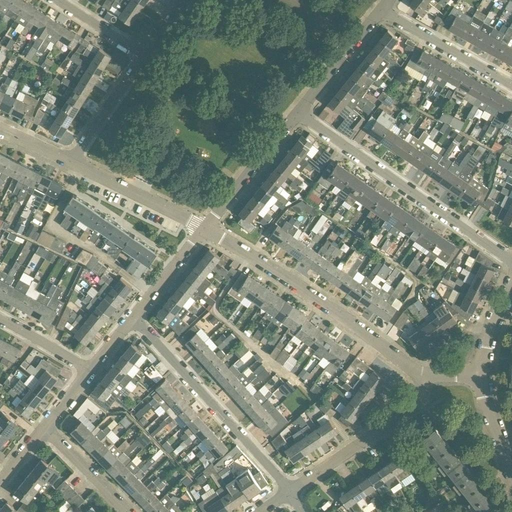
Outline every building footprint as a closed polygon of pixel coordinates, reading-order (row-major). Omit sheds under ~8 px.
[(0,0),(0,10),(0,11),(0,19),(1,20),(14,0),(0,0)] [(21,0),(14,0),(1,20),(6,23),(10,17),(15,20),(26,3),(21,0)] [(112,4),(123,12),(119,17),(130,25),(137,15),(115,0),(105,0),(102,6),(108,10),(112,4)] [(115,0),(137,15),(144,5),(136,0),(115,0)] [(420,13),(428,3),(424,0),(412,0),(409,4),(420,13)] [(26,3),(15,20),(24,27),(21,33),(36,9),(26,3)] [(472,17),(453,7),(444,21),(442,26),(461,36),(474,16),(473,15),(472,17)] [(36,9),(21,33),(25,36),(29,30),(34,33),(31,39),(46,15),(36,9)] [(35,54),(38,50),(56,22),(46,15),(31,39),(35,41),(25,57),(31,61),(35,54)] [(442,19),(436,16),(433,21),(439,24),(442,19)] [(484,21),(474,16),(461,36),(471,42),(484,21)] [(494,28),(488,25),(491,19),(487,16),(484,21),(471,42),(482,49),(490,36),(494,28)] [(65,28),(56,22),(38,50),(41,52),(43,53),(50,41),(55,44),(54,46),(65,28)] [(482,49),(503,60),(510,47),(511,44),(511,23),(508,28),(504,35),(499,32),(499,31),(494,28),(490,36),(482,49)] [(499,32),(504,35),(508,28),(503,25),(499,31),(499,32)] [(78,43),(81,38),(65,28),(54,46),(60,50),(64,43),(68,45),(67,47),(72,50),(76,46),(78,43)] [(380,40),(390,49),(398,39),(388,31),(380,40)] [(10,39),(6,47),(10,50),(15,42),(10,39)] [(416,44),(407,39),(405,43),(407,44),(404,49),(411,53),(416,44)] [(83,54),(93,60),(105,67),(111,57),(100,50),(97,54),(87,48),(90,43),(84,40),(77,50),(83,54)] [(372,49),(398,70),(401,66),(391,58),(392,57),(387,52),(390,49),(380,40),(372,49)] [(503,60),(511,65),(511,48),(510,47),(503,60)] [(395,74),(398,70),(372,49),(365,58),(382,72),(386,67),(395,74)] [(411,57),(406,65),(428,77),(427,78),(428,79),(422,90),(427,93),(444,62),(423,51),(422,52),(416,49),(411,58),(411,57)] [(70,60),(78,65),(80,66),(83,61),(73,55),(70,60)] [(47,58),(42,66),(49,70),(54,62),(47,58)] [(64,70),(70,60),(66,58),(59,67),(64,70)] [(358,68),(368,76),(380,86),(382,83),(377,78),(382,72),(365,58),(358,68)] [(23,60),(22,60),(21,63),(32,69),(33,66),(23,60)] [(105,67),(93,60),(87,70),(98,77),(105,67)] [(437,84),(443,87),(447,80),(454,68),(444,62),(427,93),(431,95),(432,93),(437,84)] [(72,75),(81,80),(92,87),(98,77),(87,70),(80,66),(78,65),(72,75)] [(350,77),(367,90),(366,89),(370,85),(364,81),(368,76),(358,68),(350,77)] [(447,80),(457,86),(458,86),(465,74),(454,68),(447,80)] [(463,99),(464,99),(475,80),(465,74),(458,86),(454,93),(463,99)] [(0,104),(5,94),(12,80),(13,80),(7,77),(4,84),(2,83),(0,86),(0,104)] [(67,85),(70,81),(64,77),(61,82),(67,85)] [(343,86),(369,108),(371,110),(375,105),(363,95),(367,90),(350,77),(343,86)] [(0,104),(0,107),(10,112),(16,99),(12,97),(16,90),(14,89),(17,83),(12,80),(5,94),(0,104)] [(75,90),(86,97),(92,87),(81,80),(75,90)] [(464,99),(473,104),(475,105),(485,86),(475,80),(464,99)] [(62,97),(68,100),(80,107),(86,97),(75,90),(69,86),(62,97)] [(356,104),(362,108),(369,114),(372,110),(371,110),(369,108),(343,86),(335,95),(350,107),(352,109),(356,104)] [(485,111),(496,92),(485,86),(475,105),(471,111),(468,117),(471,119),(475,114),(479,107),(485,111)] [(451,100),(454,93),(449,91),(446,97),(451,100)] [(387,96),(382,92),(377,98),(381,102),(387,96)] [(481,117),(486,120),(484,124),(489,127),(486,132),(506,98),(496,92),(485,111),(481,117)] [(60,101),(47,93),(44,99),(50,103),(56,107),(60,101)] [(26,94),(22,102),(16,99),(10,112),(23,119),(23,118),(30,121),(32,117),(35,108),(38,101),(26,94)] [(362,124),(365,120),(352,109),(350,107),(335,95),(327,105),(345,119),(348,115),(354,120),(350,126),(356,131),(362,124)] [(394,101),(387,96),(382,103),(389,108),(394,101)] [(491,135),(496,127),(502,128),(503,128),(511,111),(511,100),(506,98),(486,132),(491,135)] [(62,110),(73,117),(80,107),(68,100),(62,110)] [(44,113),(38,110),(32,122),(38,125),(44,113)] [(67,128),(73,117),(62,110),(55,121),(67,128)] [(324,120),(329,114),(325,110),(320,116),(324,120)] [(511,133),(511,111),(503,128),(511,133)] [(444,112),(439,120),(445,123),(450,125),(450,126),(454,117),(444,112)] [(376,120),(371,116),(362,129),(380,141),(389,129),(388,129),(392,123),(380,115),(376,120)] [(407,123),(407,122),(409,118),(405,115),(403,120),(398,126),(403,129),(407,123)] [(50,117),(44,128),(49,130),(61,138),(67,128),(55,121),(50,117)] [(450,126),(453,127),(460,131),(464,123),(454,117),(450,126)] [(408,143),(404,140),(409,133),(407,132),(411,126),(407,123),(403,129),(398,136),(390,148),(400,155),(408,143)] [(443,134),(450,125),(445,123),(443,126),(439,131),(443,134)] [(398,136),(389,129),(380,141),(390,148),(398,136)] [(119,130),(118,131),(115,135),(122,141),(126,135),(119,130)] [(410,162),(424,143),(423,142),(427,137),(429,134),(424,131),(418,139),(413,136),(408,143),(400,155),(410,162)] [(310,134),(305,139),(302,136),(291,150),(301,158),(308,163),(313,167),(320,172),(328,161),(320,155),(315,161),(306,153),(310,148),(312,145),(311,144),(315,138),(310,134)] [(448,170),(444,168),(449,160),(447,159),(458,144),(453,141),(447,150),(443,157),(438,164),(430,175),(440,182),(448,170)] [(491,148),(496,151),(497,150),(503,146),(495,141),(491,148)] [(432,150),(433,149),(424,143),(410,162),(420,169),(428,157),(428,156),(432,150)] [(504,145),(497,151),(501,154),(507,148),(504,145)] [(438,153),(443,157),(447,150),(442,147),(438,153)] [(283,159),(294,167),(301,158),(291,150),(283,159)] [(428,157),(420,169),(430,175),(438,164),(443,157),(438,153),(432,150),(428,156),(428,157)] [(458,166),(454,162),(453,162),(448,170),(440,182),(450,189),(458,177),(472,156),(467,153),(458,166)] [(0,177),(3,171),(9,159),(0,154),(0,177)] [(459,196),(472,178),(473,176),(469,173),(478,160),(472,156),(458,177),(450,189),(459,196)] [(511,164),(499,158),(497,165),(507,169),(511,172),(511,165),(511,164)] [(9,159),(3,171),(8,174),(14,177),(20,164),(9,159)] [(301,172),(294,167),(283,159),(276,168),(287,176),(293,181),(298,186),(301,182),(296,177),(301,172)] [(308,163),(304,167),(310,172),(313,167),(308,163)] [(332,182),(334,184),(345,168),(337,163),(335,166),(330,163),(317,181),(328,188),(332,182)] [(14,177),(19,179),(24,182),(30,170),(20,164),(14,177)] [(279,186),(287,176),(276,168),(269,177),(279,186)] [(337,195),(352,173),(345,168),(334,184),(336,185),(332,191),(337,195)] [(21,189),(17,195),(18,195),(17,196),(24,199),(27,193),(31,194),(35,187),(41,175),(30,170),(24,182),(21,189)] [(348,194),(359,179),(352,173),(337,195),(344,200),(348,194)] [(37,209),(38,209),(52,180),(41,175),(35,187),(31,194),(28,201),(32,204),(38,206),(37,209)] [(279,186),(269,177),(261,186),(272,195),(277,200),(285,205),(288,201),(276,190),(279,186)] [(488,189),(472,178),(459,196),(472,204),(474,201),(480,205),(482,201),(488,189)] [(359,179),(348,194),(344,200),(351,205),(356,199),(367,184),(359,179)] [(57,198),(59,199),(61,197),(66,187),(52,180),(38,209),(43,211),(48,202),(51,196),(56,198),(57,198)] [(295,190),(298,186),(293,181),(289,185),(295,190)] [(363,204),(374,189),(367,184),(356,199),(363,204)] [(21,189),(16,186),(13,193),(17,195),(21,189)] [(272,195),(261,186),(254,195),(265,204),(272,195)] [(505,195),(508,197),(510,191),(502,187),(500,192),(505,195)] [(371,209),(381,194),(374,189),(363,204),(371,209)] [(381,194),(371,209),(366,216),(372,220),(376,213),(378,215),(389,199),(381,194)] [(60,225),(78,238),(84,242),(91,232),(88,230),(91,226),(93,227),(101,214),(73,195),(64,209),(67,210),(64,215),(66,217),(60,225)] [(257,213),(265,204),(254,195),(246,204),(257,213)] [(511,198),(508,197),(505,195),(502,203),(501,205),(500,205),(504,207),(508,210),(511,211),(511,198)] [(487,198),(485,203),(482,206),(488,210),(491,206),(492,207),(494,202),(487,198)] [(386,220),(396,204),(389,199),(378,215),(386,220)] [(285,206),(285,205),(277,200),(274,204),(282,210),(285,206)] [(300,214),(306,205),(301,201),(290,207),(300,214)] [(250,222),(257,213),(246,204),(239,214),(245,219),(240,224),(248,231),(253,225),(250,222)] [(393,225),(404,210),(396,204),(386,220),(393,225)] [(501,212),(502,213),(499,218),(503,221),(511,225),(511,211),(508,210),(504,207),(501,212)] [(401,230),(411,215),(404,210),(393,225),(401,230)] [(263,218),(268,222),(272,218),(266,213),(263,218)] [(89,239),(108,252),(113,257),(130,232),(101,214),(93,227),(94,227),(95,226),(98,229),(97,230),(95,229),(89,239)] [(320,227),(327,217),(323,214),(316,224),(320,227)] [(408,235),(419,220),(411,215),(401,230),(408,235)] [(286,221),(281,228),(278,225),(269,238),(279,245),(288,232),(296,219),(292,216),(288,222),(286,221)] [(268,222),(263,218),(259,222),(265,226),(268,222)] [(301,224),(301,223),(296,219),(288,232),(279,245),(289,252),(298,239),(303,232),(297,228),(300,223),(301,224)] [(415,240),(426,225),(419,220),(408,235),(415,240)] [(13,230),(21,234),(25,226),(17,222),(13,230)] [(31,224),(25,235),(32,239),(38,228),(31,224)] [(433,230),(426,225),(415,240),(423,246),(433,230)] [(335,234),(342,238),(346,232),(340,228),(335,234)] [(289,252),(299,259),(307,246),(312,240),(316,234),(312,230),(308,235),(303,232),(298,239),(289,252)] [(423,246),(430,251),(441,235),(433,230),(423,246)] [(42,231),(37,241),(37,242),(44,245),(49,234),(42,231)] [(115,259),(118,254),(131,263),(126,270),(139,278),(148,265),(158,251),(130,232),(113,257),(115,259)] [(371,242),(375,246),(382,235),(378,232),(371,242)] [(17,237),(10,233),(7,238),(14,242),(15,240),(17,237)] [(50,248),(52,243),(55,237),(49,234),(44,245),(50,248)] [(316,234),(312,240),(316,243),(320,237),(316,234)] [(434,261),(437,256),(438,256),(448,241),(441,235),(430,251),(427,256),(434,261)] [(66,243),(55,237),(52,243),(63,248),(66,243)] [(17,260),(25,264),(36,244),(28,240),(17,260)] [(445,261),(448,263),(458,249),(455,247),(456,246),(448,241),(438,256),(445,261)] [(61,253),(63,248),(52,243),(50,248),(61,253)] [(318,253),(309,266),(319,272),(327,260),(336,247),(331,244),(328,249),(323,245),(318,253)] [(46,259),(50,252),(44,249),(39,246),(35,253),(46,259)] [(307,246),(299,259),(309,266),(318,253),(307,246)] [(329,279),(339,287),(348,274),(363,252),(365,249),(362,247),(358,252),(355,250),(341,269),(338,267),(329,279)] [(341,251),(336,247),(332,253),(337,257),(341,251)] [(79,254),(89,260),(93,255),(83,249),(79,254)] [(224,277),(229,281),(230,279),(237,271),(232,267),(228,271),(217,262),(220,258),(209,249),(201,259),(212,268),(218,272),(224,277)] [(360,265),(367,255),(363,252),(348,274),(339,287),(349,293),(357,281),(353,278),(357,271),(356,270),(359,264),(360,265)] [(56,256),(51,253),(47,260),(52,263),(56,256)] [(79,254),(75,260),(86,265),(89,260),(79,254)] [(483,254),(478,261),(475,259),(471,267),(467,265),(465,269),(468,270),(489,281),(494,270),(488,267),(490,260),(491,259),(483,254)] [(91,270),(98,261),(99,260),(93,255),(89,260),(86,265),(91,270)] [(408,267),(414,272),(421,263),(414,258),(408,267)] [(212,268),(201,259),(194,269),(205,278),(212,268)] [(327,260),(319,272),(329,279),(338,267),(327,260)] [(109,279),(104,275),(103,274),(107,268),(98,261),(91,270),(101,278),(106,282),(124,298),(132,288),(120,278),(117,282),(111,277),(109,279)] [(349,293),(359,300),(367,288),(383,265),(379,261),(371,272),(367,277),(365,276),(360,283),(357,281),(349,293)] [(16,262),(5,283),(0,290),(0,297),(8,301),(15,288),(11,286),(15,279),(14,278),(21,265),(16,262)] [(386,281),(383,280),(388,273),(391,274),(395,269),(390,265),(388,268),(383,264),(383,265),(367,288),(359,300),(368,307),(380,289),(385,282),(386,281)] [(416,276),(421,279),(428,269),(423,266),(416,276)] [(461,273),(466,275),(465,276),(463,281),(463,282),(471,285),(483,291),(489,281),(468,270),(465,269),(463,268),(461,273)] [(211,283),(205,278),(194,269),(186,278),(204,292),(211,283)] [(395,278),(399,272),(395,269),(391,274),(395,278)] [(220,282),(224,277),(218,272),(214,277),(220,282)] [(236,281),(227,293),(241,302),(245,296),(256,281),(248,275),(247,277),(242,273),(236,281)] [(396,289),(378,314),(388,321),(397,308),(391,304),(405,284),(409,287),(413,282),(405,276),(396,289)] [(179,287),(190,296),(196,301),(199,296),(212,307),(215,301),(214,300),(210,297),(204,292),(186,278),(179,287)] [(463,281),(457,278),(454,283),(461,286),(463,282),(463,281)] [(18,307),(30,286),(20,280),(15,288),(8,301),(18,307)] [(29,313),(40,293),(34,289),(38,283),(33,281),(30,286),(18,307),(29,313)] [(253,301),(263,286),(256,281),(245,296),(253,301)] [(124,298),(106,282),(102,286),(105,289),(101,295),(116,307),(124,298)] [(396,289),(391,286),(385,282),(380,289),(368,307),(378,314),(396,289)] [(46,297),(40,293),(29,313),(40,319),(54,293),(57,287),(53,285),(46,297)] [(478,302),(483,291),(471,285),(465,296),(478,302)] [(260,306),(270,291),(263,286),(253,301),(260,306)] [(65,303),(57,299),(62,290),(57,287),(40,319),(50,325),(56,314),(59,315),(65,303)] [(190,296),(179,287),(171,297),(182,305),(190,296)] [(92,297),(88,294),(85,297),(109,316),(116,307),(101,295),(97,291),(92,297)] [(278,296),(270,291),(260,306),(267,311),(278,296)] [(478,302),(465,296),(458,292),(452,303),(457,305),(455,310),(458,312),(459,313),(468,320),(472,313),(478,302)] [(271,321),(272,321),(285,301),(278,296),(267,311),(264,316),(271,321)] [(109,316),(85,297),(82,301),(87,306),(86,307),(92,312),(90,316),(101,326),(109,316)] [(188,310),(182,305),(171,297),(164,306),(182,320),(186,315),(191,318),(194,321),(198,318),(194,314),(188,310)] [(424,317),(429,313),(424,307),(418,299),(413,303),(419,311),(424,317)] [(279,326),(282,321),(292,306),(285,301),(272,321),(279,326)] [(438,317),(447,329),(457,321),(453,316),(458,312),(455,310),(444,302),(433,310),(438,316),(438,317)] [(416,315),(419,320),(424,317),(419,311),(413,303),(407,307),(413,316),(416,315)] [(78,316),(67,306),(64,312),(82,326),(94,335),(101,326),(90,316),(87,320),(80,314),(78,316)] [(189,326),(182,320),(164,306),(156,315),(172,329),(179,336),(186,328),(189,326)] [(188,310),(194,314),(197,310),(191,306),(188,310)] [(300,311),(292,306),(282,321),(289,327),(300,311)] [(306,319),(308,317),(300,311),(289,327),(286,332),(293,337),(306,319)] [(409,318),(404,311),(400,317),(394,325),(401,330),(409,318)] [(64,312),(60,319),(56,328),(63,331),(67,321),(67,320),(72,324),(71,325),(78,330),(74,336),(86,345),(94,335),(82,326),(64,312)] [(218,321),(214,317),(209,322),(213,326),(218,321)] [(438,317),(428,323),(437,336),(447,329),(438,317)] [(299,344),(302,339),(313,325),(306,319),(293,337),(292,339),(299,344)] [(428,323),(419,331),(427,343),(437,336),(428,323)] [(310,345),(321,331),(313,325),(302,339),(310,345)] [(198,331),(193,326),(184,334),(181,338),(193,352),(205,342),(197,333),(198,331)] [(224,338),(232,332),(229,328),(221,334),(224,338)] [(259,328),(252,336),(258,340),(264,331),(259,328)] [(267,331),(260,341),(264,345),(272,334),(267,331)] [(317,350),(328,336),(321,331),(310,345),(317,350)] [(417,350),(427,343),(419,331),(408,338),(417,350)] [(275,332),(267,343),(273,346),(280,336),(275,332)] [(232,334),(224,341),(227,344),(235,338),(232,334)] [(219,346),(224,341),(220,336),(215,342),(219,346)] [(321,360),(324,356),(335,341),(328,336),(317,350),(314,355),(321,360)] [(0,363),(11,344),(0,339),(0,363)] [(335,341),(324,356),(331,361),(342,347),(335,341)] [(205,342),(193,352),(202,361),(213,351),(205,342)] [(11,344),(0,363),(5,366),(9,358),(15,361),(21,350),(11,344)] [(123,355),(133,364),(142,353),(131,344),(123,355)] [(234,352),(236,354),(240,359),(249,350),(244,344),(234,352)] [(270,355),(274,358),(280,349),(276,346),(270,355)] [(335,372),(350,352),(342,347),(331,361),(327,366),(335,372)] [(210,370),(221,360),(221,359),(225,355),(221,350),(216,354),(213,351),(202,361),(210,370)] [(283,366),(283,364),(290,355),(283,350),(276,360),(283,366)] [(123,355),(116,364),(126,372),(133,364),(123,355)] [(283,364),(283,366),(290,371),(297,361),(290,355),(283,364)] [(369,376),(365,382),(376,392),(386,380),(356,357),(350,365),(347,369),(353,373),(358,367),(369,376)] [(42,359),(39,364),(35,368),(31,364),(30,365),(24,360),(21,364),(50,388),(58,379),(57,378),(61,370),(42,359)] [(240,359),(235,364),(238,367),(243,362),(240,359)] [(218,379),(233,365),(229,368),(221,360),(210,370),(218,379)] [(50,388),(21,364),(17,369),(35,384),(31,388),(43,398),(50,388)] [(138,383),(138,382),(133,378),(126,372),(116,364),(108,373),(119,382),(124,387),(130,381),(136,386),(138,383)] [(164,377),(152,364),(144,372),(156,383),(164,377)] [(265,368),(261,364),(247,377),(243,372),(226,388),(234,397),(245,387),(251,381),(256,377),(265,368)] [(226,388),(243,372),(237,369),(233,365),(218,379),(226,388)] [(265,368),(256,377),(260,381),(261,382),(270,374),(265,368)] [(343,380),(346,377),(349,373),(345,370),(339,377),(343,380)] [(119,382),(108,373),(100,382),(118,397),(122,401),(125,397),(126,397),(121,393),(126,388),(124,387),(119,382)] [(255,386),(260,381),(256,377),(251,381),(255,386)] [(352,388),(357,392),(369,401),(376,392),(365,382),(359,378),(352,388)] [(138,419),(152,407),(174,389),(165,379),(156,388),(158,391),(152,396),(154,398),(149,403),(148,402),(140,410),(134,415),(138,419)] [(287,381),(283,384),(279,388),(288,397),(296,390),(287,381)] [(93,392),(100,398),(97,402),(106,410),(111,405),(114,401),(118,397),(100,382),(93,392)] [(314,383),(312,387),(309,390),(319,397),(324,391),(314,383)] [(351,387),(348,385),(345,383),(342,387),(348,391),(351,387)] [(14,384),(7,392),(13,397),(20,389),(14,384)] [(245,387),(234,397),(242,406),(253,395),(245,387)] [(23,398),(35,407),(43,398),(31,388),(23,398)] [(174,389),(152,407),(155,410),(160,405),(166,411),(181,397),(174,389)] [(250,415),(267,399),(264,396),(259,390),(253,395),(242,406),(250,415)] [(349,402),(361,411),(369,401),(357,392),(349,402)] [(119,405),(119,404),(126,410),(130,407),(122,401),(118,397),(114,401),(119,405)] [(181,397),(166,411),(169,415),(159,424),(160,425),(158,427),(161,431),(166,427),(168,425),(174,419),(180,415),(189,406),(181,397)] [(35,407),(23,398),(15,408),(27,417),(35,407)] [(95,414),(100,408),(87,398),(87,399),(90,401),(86,406),(83,403),(73,415),(79,419),(88,408),(95,414)] [(258,424),(275,409),(267,399),(250,415),(258,424)] [(18,425),(0,410),(0,404),(2,402),(0,400),(0,432),(7,438),(18,425)] [(324,406),(328,410),(332,406),(326,400),(323,404),(324,406)] [(341,413),(342,414),(339,419),(348,425),(351,421),(353,422),(361,411),(349,402),(341,413)] [(324,413),(328,410),(324,406),(323,404),(319,407),(324,413)] [(189,406),(180,415),(187,423),(197,415),(189,406)] [(279,413),(275,409),(258,424),(266,433),(267,432),(272,437),(280,430),(287,423),(279,413)] [(133,421),(126,415),(124,416),(125,417),(119,422),(126,428),(133,421)] [(180,438),(184,442),(205,423),(197,415),(187,423),(190,426),(184,431),(185,433),(180,438)] [(148,421),(144,416),(139,421),(144,426),(148,421)] [(168,425),(171,428),(177,423),(174,419),(168,425)] [(296,419),(292,422),(299,434),(294,437),(297,442),(305,454),(315,448),(307,435),(302,429),(298,422),(296,419)] [(329,420),(317,429),(325,441),(338,432),(329,420)] [(81,442),(92,432),(81,421),(71,432),(81,442)] [(198,435),(203,440),(212,431),(205,423),(184,442),(187,445),(198,435)] [(95,435),(92,432),(81,442),(89,451),(106,435),(111,430),(107,426),(102,431),(101,429),(95,435)] [(422,438),(437,458),(450,447),(447,443),(449,441),(442,432),(440,434),(435,428),(422,438)] [(325,441),(317,429),(307,435),(315,448),(325,441)] [(220,440),(212,431),(203,440),(210,448),(220,440)] [(151,440),(143,432),(134,441),(138,445),(142,449),(151,440)] [(285,450),(293,463),(305,454),(297,442),(290,447),(280,433),(277,436),(271,441),(280,454),(285,450)] [(98,459),(113,444),(114,443),(106,435),(89,451),(98,459)] [(117,448),(113,444),(98,459),(107,468),(129,446),(130,445),(125,440),(117,448)] [(210,448),(199,459),(202,462),(208,458),(209,459),(215,454),(219,458),(228,449),(220,440),(210,448)] [(127,456),(132,450),(129,446),(107,468),(115,477),(131,460),(127,456)] [(236,446),(229,452),(235,460),(243,454),(236,446)] [(465,460),(458,452),(455,453),(450,447),(437,458),(452,477),(466,466),(462,462),(465,460)] [(410,474),(417,469),(418,468),(413,461),(408,453),(399,459),(398,457),(388,464),(395,474),(400,481),(410,474)] [(132,494),(143,483),(139,480),(145,474),(144,473),(149,468),(156,460),(152,457),(145,464),(123,485),(132,494)] [(214,466),(218,472),(227,466),(222,459),(214,466)] [(41,460),(32,470),(45,480),(54,470),(41,460)] [(131,460),(115,477),(123,485),(145,464),(142,460),(136,465),(131,460)] [(222,486),(216,490),(229,511),(239,504),(222,478),(218,472),(214,466),(212,463),(203,472),(207,477),(213,473),(222,486)] [(388,464),(378,470),(390,488),(400,481),(395,474),(388,464)] [(222,478),(239,504),(249,497),(241,485),(235,477),(233,473),(228,465),(227,466),(218,472),(222,478)] [(478,478),(471,469),(469,470),(466,466),(452,477),(467,496),(481,485),(476,479),(478,478)] [(248,469),(235,477),(241,485),(249,497),(268,484),(260,472),(253,476),(248,469)] [(32,470),(24,481),(36,491),(45,480),(32,470)] [(368,477),(376,488),(380,494),(385,491),(391,501),(396,497),(390,488),(378,470),(368,477)] [(207,480),(204,474),(197,479),(201,484),(207,480)] [(181,480),(186,486),(192,481),(186,475),(181,480)] [(143,483),(132,494),(140,502),(151,492),(157,487),(162,481),(160,479),(158,477),(153,482),(152,481),(146,486),(143,483)] [(359,484),(366,494),(376,488),(368,477),(359,484)] [(27,502),(36,491),(24,481),(15,492),(26,501),(21,507),(27,511),(32,511),(36,508),(27,502)] [(70,486),(65,481),(56,490),(61,495),(70,486)] [(162,481),(157,487),(160,490),(166,485),(162,481)] [(359,484),(349,490),(362,509),(368,505),(362,497),(366,494),(359,484)] [(484,489),(481,485),(467,496),(480,511),(486,511),(496,504),(491,498),(493,497),(486,488),(484,489)] [(75,491),(70,486),(61,495),(66,500),(75,491)] [(226,511),(229,511),(216,490),(215,491),(216,492),(198,504),(203,511),(226,511)] [(339,497),(343,503),(347,507),(350,511),(364,511),(362,509),(349,490),(339,497)] [(79,495),(75,491),(66,500),(70,505),(79,495)] [(189,495),(186,491),(181,497),(183,500),(186,503),(191,498),(189,495)] [(149,511),(160,500),(151,492),(140,502),(149,511)] [(434,493),(428,497),(430,500),(426,502),(429,506),(438,500),(434,493)] [(167,494),(160,500),(149,511),(165,511),(169,509),(174,504),(174,503),(170,499),(170,498),(167,494)] [(75,510),(85,501),(79,495),(70,505),(75,510)] [(371,501),(372,502),(374,506),(379,503),(375,498),(371,501)] [(27,511),(21,507),(20,506),(16,511),(6,503),(0,510),(0,511),(27,511)] [(417,511),(418,511),(415,505),(413,503),(403,508),(405,511),(417,511)]
